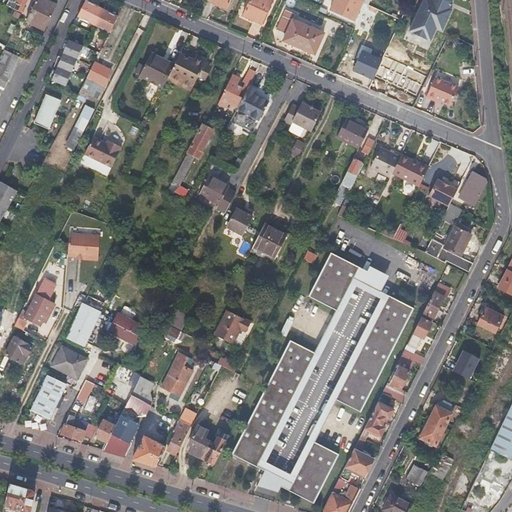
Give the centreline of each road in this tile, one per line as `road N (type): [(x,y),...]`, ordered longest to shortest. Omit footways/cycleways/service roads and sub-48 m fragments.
road 1 (residential): [(494,154),(500,228),(359,511)]
road 2 (residential): [(140,0),(494,154)]
road 3 (primary): [(232,511),(0,441)]
road 4 (residential): [(79,0),(0,165)]
road 5 (residential): [(478,0),(494,154)]
